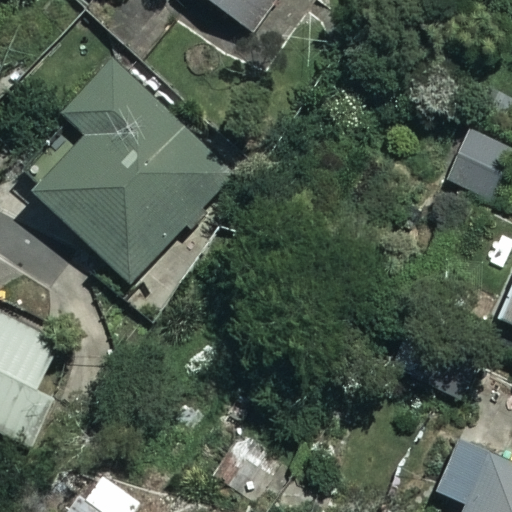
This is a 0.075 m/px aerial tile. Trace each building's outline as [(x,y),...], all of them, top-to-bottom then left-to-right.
[(285,0),(180,0),(254,48),(285,0)] [(31,194),(129,287),(233,179),(112,63),(14,164),(38,187),(31,194)] [(465,128),(441,184),(486,203),(510,148),(465,128)] [(511,274),(493,320),(511,328),(511,274)] [(55,343),(0,316),(0,433),(38,452),(61,402),(33,389),(55,343)] [(511,511),(511,462),(455,437),(431,492),(461,506),(458,511),(511,511)] [(105,511),(73,490),(57,511),(105,511)]
